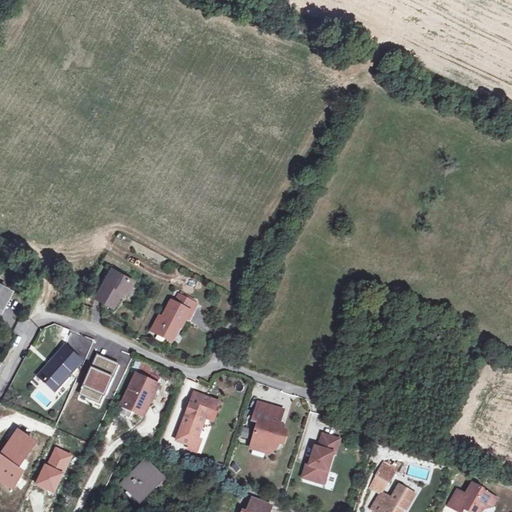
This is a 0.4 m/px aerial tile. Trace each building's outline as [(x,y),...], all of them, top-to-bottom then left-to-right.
[(123,289),(128,292),(134,281),(111,269),(96,297),(114,307),(123,289)] [(0,307),(2,308),(11,290),(0,284),(0,307)] [(359,307),(364,296),(356,293),(352,304),(359,307)] [(178,326),(183,328),(196,303),(180,294),(175,303),(172,301),(163,318),(160,317),(153,331),(170,341),(178,326)] [(175,343),(183,328),(178,326),(170,341),(175,343)] [(63,378),(80,360),(66,347),(39,377),(55,392),(65,380),(63,378)] [(149,399),(152,401),(160,385),(138,374),(122,406),(141,415),(149,399)] [(221,403),(196,393),(177,441),(190,445),(194,436),(199,438),(207,419),(208,416),(215,419),(221,403)] [(149,399),(141,415),(145,417),(152,401),(149,399)] [(280,426),(284,411),(260,404),(254,421),(260,423),(253,446),(269,451),(272,444),(279,446),(283,434),(275,432),(276,428),(280,426)] [(18,470),(23,463),(36,443),(19,431),(0,458),(0,479),(14,489),(24,475),(18,470)] [(308,464),(304,478),(318,482),(319,478),(327,481),(335,453),(337,454),(341,440),(324,434),(320,448),(316,447),(313,460),(311,465),(308,464)] [(194,436),(190,445),(196,447),(199,438),(194,436)] [(138,458),(144,452),(136,445),(131,450),(138,458)] [(389,457),(377,477),(390,484),(405,459),(402,457),(398,463),(389,457)] [(159,485),(165,478),(147,461),(124,484),(141,501),(157,484),(159,485)] [(29,467),(23,463),(18,470),(24,475),(29,467)] [(390,484),(377,477),(373,484),(385,492),(390,484)] [(401,484),(397,491),(392,498),(387,494),(384,499),(379,496),(371,509),(375,511),(394,511),(398,507),(404,510),(406,511),(417,493),(401,484)] [(484,491),(484,490),(473,484),(467,495),(458,490),(449,506),(459,511),(462,511),(465,509),(469,511),(481,511),(483,509),(494,507),(498,499),(484,491)] [(280,511),(282,509),(256,498),(249,511),(248,511),(246,511),(245,511),(280,511)]
